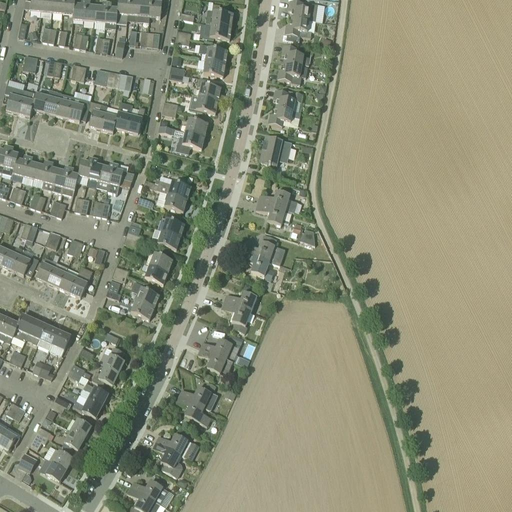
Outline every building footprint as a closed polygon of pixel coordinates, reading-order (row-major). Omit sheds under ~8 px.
[(26,3),(24,11),(30,13),(30,15),(41,16),(42,0),(31,0),(31,4),(26,3)] [(51,21),(52,17),(53,0),(49,0),(42,0),(41,16),(41,20),(51,21)] [(59,0),(59,1),(53,0),(52,17),(63,18),(64,0),(59,0)] [(68,0),(64,0),(63,18),(73,19),(74,7),(75,7),(75,2),(69,2),(68,0)] [(118,11),(117,18),(116,27),(127,28),(127,24),(128,19),(129,0),(124,0),(125,2),(118,2),(117,11),(118,11)] [(129,0),(128,19),(127,24),(138,25),(140,4),(134,3),(134,0),(129,0)] [(146,0),(146,4),(140,4),(138,25),(149,26),(149,21),(151,0),(146,0)] [(156,0),(155,0),(151,0),(149,21),(161,22),(162,6),(156,5),(156,0)] [(80,8),(75,7),(74,7),(73,19),(73,23),(84,25),(86,3),(81,3),(80,8)] [(84,25),(95,26),(96,9),(90,9),(90,4),(86,3),(84,25)] [(309,24),(315,25),(318,8),(290,4),(288,13),(292,14),(291,21),(309,24)] [(95,26),(105,27),(107,5),(102,5),(102,10),(96,9),(95,26)] [(116,28),(116,27),(117,18),(118,11),(117,11),(111,11),(112,6),(107,5),(105,27),(116,28)] [(208,19),(207,26),(206,27),(233,30),(231,30),(233,17),(219,15),(220,8),(213,7),(212,15),(213,15),(213,19),(208,19)] [(193,25),(194,19),(181,16),(180,22),(193,25)] [(311,42),(312,36),(307,35),(309,24),(291,21),(290,28),(286,28),(285,38),(311,42)] [(24,42),(27,28),(21,26),(18,41),(24,42)] [(207,26),(206,26),(204,42),(214,43),(214,41),(229,43),(231,31),(233,31),(233,30),(206,27),(207,26)] [(44,31),(41,45),(48,46),(50,32),(44,31)] [(48,46),(54,47),(56,33),(50,32),(48,46)] [(58,48),(64,49),(67,35),(61,34),(58,48)] [(190,43),(191,37),(177,34),(176,41),(190,43)] [(148,36),(146,50),(158,52),(160,37),(148,36)] [(76,37),(73,51),(80,52),(82,38),(76,37)] [(80,52),(86,53),(88,39),(82,38),(80,52)] [(101,56),(104,42),(97,41),(95,55),(101,56)] [(175,46),(189,49),(190,43),(176,41),(175,46)] [(101,56),(107,57),(110,43),(104,42),(101,56)] [(122,60),(125,46),(119,45),(117,45),(114,59),(122,60)] [(213,50),(200,47),(200,48),(201,48),(200,56),(208,58),(207,64),(204,63),(204,64),(225,67),(227,54),(212,52),(213,50)] [(284,66),(302,69),(302,68),(309,69),(310,61),(304,60),(304,59),(297,57),(298,51),(283,48),(282,58),(286,59),(284,66)] [(29,75),(31,60),(25,59),(23,73),(29,75)] [(173,59),(171,68),(179,70),(181,60),(173,59)] [(31,60),(29,75),(35,76),(38,61),(31,60)] [(47,78),(53,79),(56,65),(49,64),(47,78)] [(225,67),(204,64),(207,64),(206,70),(204,70),(203,77),(223,80),(225,67)] [(59,80),(62,66),(56,65),(53,79),(59,80)] [(277,82),(299,86),(302,69),(284,66),(283,73),(279,73),(277,82)] [(71,83),(77,84),(80,69),(74,68),(71,83)] [(80,69),(77,84),(84,85),(86,71),(80,69)] [(185,72),(171,70),(170,76),(183,78),(185,72)] [(95,87),(112,90),(115,76),(98,73),(95,87)] [(115,76),(112,90),(123,92),(126,78),(115,76)] [(183,78),(170,76),(169,82),(182,85),(183,78)] [(130,94),(133,79),(126,78),(123,92),(130,94)] [(150,83),(144,82),(142,96),(148,97),(150,83)] [(7,88),(22,92),(24,86),(8,83),(7,88)] [(198,100),(218,104),(220,91),(201,87),(198,100)] [(10,98),(5,114),(18,117),(22,101),(24,93),(7,88),(5,96),(10,98)] [(30,121),(32,113),(36,96),(24,93),(22,101),(18,117),(30,121)] [(50,93),(48,99),(44,116),(56,119),(62,97),(50,93)] [(277,104),(275,111),(293,115),(295,104),(301,105),(303,97),(286,93),(285,95),(275,93),(273,103),(277,104)] [(32,113),(44,116),(48,99),(36,96),(32,113)] [(73,100),(62,97),(56,119),(68,123),(73,100)] [(189,113),(196,115),(196,113),(215,117),(218,104),(198,100),(192,99),(189,113)] [(90,105),(73,100),(68,123),(79,126),(83,112),(88,113),(90,105)] [(88,130),(101,133),(105,117),(107,109),(90,105),(88,113),(93,114),(88,130)] [(178,108),(164,105),(163,111),(177,114),(178,108)] [(137,120),(130,118),(126,135),(138,138),(143,121),(145,112),(140,111),(137,120)] [(162,117),(175,120),(177,114),(163,111),(162,117)] [(283,130),(284,125),(290,126),(292,120),(300,122),(301,117),(293,115),(275,111),(274,118),(270,117),(268,127),(283,130)] [(118,115),(117,120),(114,132),(126,135),(130,118),(118,115)] [(113,136),(114,132),(117,120),(105,117),(101,133),(113,136)] [(207,127),(188,122),(185,135),(204,140),(207,127)] [(160,130),(159,136),(172,138),(173,132),(160,130)] [(176,153),(188,157),(190,150),(201,153),(204,140),(185,135),(183,145),(178,144),(176,153)] [(290,146),(267,140),(265,140),(259,165),(268,167),(268,168),(270,169),(270,168),(277,169),(278,162),(286,164),(290,146)] [(0,175),(2,177),(10,150),(5,148),(3,153),(0,152),(0,175)] [(14,151),(10,150),(2,177),(12,179),(12,178),(13,178),(17,162),(19,157),(12,156),(14,151)] [(22,163),(17,162),(13,178),(23,180),(28,160),(24,159),(22,163)] [(33,161),(28,160),(23,180),(33,183),(37,167),(32,166),(33,161)] [(78,178),(78,180),(89,182),(94,162),(89,161),(88,165),(82,164),(78,178)] [(89,182),(98,185),(99,185),(103,169),(97,168),(98,163),(94,162),(89,182)] [(43,169),(37,167),(33,183),(43,186),(48,165),(44,164),(43,169)] [(43,186),(42,191),(52,194),(58,173),(52,171),(53,166),(48,165),(43,186)] [(107,194),(114,167),(109,166),(108,171),(103,169),(99,185),(98,185),(96,191),(107,194)] [(119,168),(114,167),(107,194),(107,195),(117,198),(119,189),(129,191),(133,177),(117,173),(119,168)] [(63,174),(58,173),(52,194),(62,197),(69,171),(65,170),(63,174)] [(69,171),(62,197),(73,200),(78,180),(78,178),(72,177),(74,172),(69,171)] [(155,184),(154,186),(145,183),(143,189),(156,194),(168,197),(187,203),(191,190),(171,185),(170,188),(158,185),(155,184)] [(6,187),(0,185),(0,200),(6,202),(10,191),(5,189),(6,187)] [(20,192),(14,190),(9,203),(15,206),(20,192)] [(26,194),(20,192),(15,206),(21,208),(26,194)] [(294,216),(297,206),(289,203),(290,199),(277,194),(274,202),(260,198),(258,206),(292,215),(294,216)] [(34,197),(29,210),(36,213),(40,199),(34,197)] [(164,210),(183,216),(187,203),(168,197),(164,210)] [(46,201),(40,199),(36,213),(41,215),(46,201)] [(84,202),(77,201),(74,215),(81,216),(84,202)] [(151,211),(153,205),(139,201),(137,207),(151,211)] [(89,203),(84,202),(81,216),(86,217),(89,203)] [(60,206),(54,204),(49,217),(55,220),(60,206)] [(95,204),(93,213),(92,218),(101,220),(104,206),(95,204)] [(66,208),(60,206),(55,220),(61,222),(63,216),(64,213),(66,208)] [(110,207),(104,206),(101,220),(107,222),(110,207)] [(292,215),(258,206),(256,213),(270,217),(267,225),(281,229),(282,226),(288,227),(292,215)] [(148,217),(151,211),(137,207),(135,213),(148,217)] [(7,221),(3,234),(9,236),(14,223),(7,221)] [(161,234),(180,240),(184,228),(166,221),(161,234)] [(27,243),(32,229),(25,227),(21,241),(27,243)] [(128,235),(138,239),(141,232),(130,228),(128,235)] [(27,243),(33,245),(37,231),(32,229),(27,243)] [(157,247),(176,253),(180,240),(161,234),(157,247)] [(50,235),(45,249),(56,253),(61,239),(50,235)] [(141,240),(138,239),(128,235),(126,241),(139,246),(141,240)] [(269,265),(274,249),(276,243),(264,238),(262,245),(261,245),(259,253),(245,248),(242,256),(269,265)] [(137,251),(139,246),(126,241),(123,247),(137,251)] [(67,256),(73,258),(78,245),(72,242),(67,256)] [(78,245),(73,258),(79,260),(84,247),(78,245)] [(0,268),(2,269),(9,254),(0,249),(0,268)] [(16,250),(13,256),(9,254),(2,269),(13,274),(20,259),(19,259),(22,252),(16,250)] [(95,260),(98,253),(90,250),(87,257),(95,260)] [(105,254),(99,252),(94,265),(100,268),(105,254)] [(154,256),(149,269),(168,276),(172,264),(154,256)] [(269,265),(242,256),(240,263),(253,268),(251,276),(263,280),(263,282),(277,287),(280,276),(280,269),(270,266),(269,265)] [(31,264),(20,259),(13,274),(24,279),(31,264)] [(36,272),(40,273),(36,281),(48,287),(54,271),(57,265),(42,259),(36,272)] [(68,271),(57,266),(57,265),(54,271),(48,287),(59,292),(68,271)] [(82,269),(79,276),(70,297),(80,302),(90,281),(93,274),(82,269)] [(163,288),(168,276),(149,269),(144,281),(163,288)] [(127,280),(129,274),(116,270),(114,276),(127,280)] [(79,276),(68,271),(59,292),(70,297),(79,276)] [(125,286),(127,280),(114,276),(112,282),(125,286)] [(253,288),(266,292),(268,286),(255,282),(253,288)] [(111,283),(108,293),(117,296),(120,287),(111,283)] [(136,303),(154,311),(159,299),(141,291),(136,303)] [(121,298),(117,296),(108,293),(106,299),(119,304),(121,298)] [(227,297),(224,305),(252,315),(257,301),(244,295),(241,303),(227,297)] [(154,311),(136,303),(130,316),(149,323),(154,311)] [(247,330),(246,330),(252,315),(224,305),(221,312),(235,318),(232,325),(235,326),(232,332),(245,337),(247,330)] [(22,318),(18,327),(19,327),(14,340),(25,345),(26,344),(35,323),(22,318)] [(7,322),(0,336),(0,342),(4,344),(6,339),(13,342),(14,340),(19,327),(18,327),(7,322)] [(35,323),(26,344),(37,349),(46,329),(35,323)] [(46,329),(37,349),(49,355),(58,334),(46,329)] [(70,339),(58,334),(49,355),(61,360),(70,339)] [(243,342),(230,337),(228,343),(241,348),(243,342)] [(118,341),(113,339),(110,345),(116,347),(118,341)] [(203,346),(201,351),(233,365),(239,351),(219,343),(216,351),(203,346)] [(79,357),(91,363),(94,358),(82,351),(79,357)] [(207,372),(226,380),(233,365),(201,351),(198,358),(210,364),(207,372)] [(105,370),(119,377),(124,365),(120,363),(124,357),(113,352),(105,370)] [(9,366),(15,368),(20,356),(14,354),(9,366)] [(20,356),(15,368),(20,371),(26,359),(20,356)] [(39,378),(44,367),(38,364),(33,376),(39,378)] [(51,370),(44,367),(39,378),(46,382),(46,381),(49,375),(51,370)] [(85,374),(74,367),(70,373),(82,379),(87,382),(89,377),(85,374)] [(105,386),(113,389),(119,377),(105,370),(101,377),(96,375),(92,384),(103,390),(105,386)] [(82,379),(70,373),(68,378),(79,385),(82,379)] [(211,385),(214,380),(206,376),(204,381),(211,385)] [(179,398),(205,411),(212,397),(216,389),(208,385),(204,393),(198,390),(194,399),(182,393),(179,398)] [(88,402),(102,409),(108,398),(86,386),(84,392),(91,396),(88,402)] [(223,399),(233,403),(235,397),(226,393),(223,399)] [(211,422),(202,417),(205,411),(179,398),(176,405),(189,411),(185,419),(207,430),(211,422)] [(54,404),(65,410),(69,413),(71,408),(56,399),(54,404)] [(73,410),(96,422),(102,409),(88,402),(84,409),(76,404),(73,410)] [(54,404),(51,410),(62,416),(65,410),(54,404)] [(6,417),(13,421),(20,410),(13,406),(6,417)] [(19,425),(23,418),(25,414),(20,410),(13,421),(19,425)] [(71,433),(70,434),(84,442),(91,431),(77,422),(76,424),(72,422),(67,431),(71,433)] [(54,438),(40,430),(39,430),(36,436),(48,442),(51,444),(54,438)] [(0,449),(8,455),(13,447),(16,449),(20,442),(5,433),(0,441),(0,449)] [(63,445),(78,454),(84,442),(70,434),(63,445)] [(48,442),(36,436),(29,449),(38,454),(42,446),(45,448),(48,442)] [(159,440),(156,446),(181,458),(192,464),(199,451),(175,438),(171,446),(159,440)] [(181,458),(156,446),(153,452),(165,458),(160,466),(165,469),(162,474),(176,481),(181,472),(180,468),(177,467),(181,458)] [(34,460),(36,455),(26,451),(25,456),(34,460)] [(56,452),(49,464),(66,474),(73,462),(56,452)] [(25,458),(22,463),(18,470),(30,476),(36,464),(25,458)] [(39,473),(59,485),(66,474),(49,464),(46,462),(39,473)] [(30,478),(26,476),(22,483),(29,487),(31,483),(30,478)] [(182,481),(178,482),(177,486),(185,491),(188,485),(182,481)] [(134,485),(131,491),(161,507),(163,509),(170,496),(150,484),(146,492),(134,485)] [(157,511),(161,507),(131,491),(127,497),(139,504),(134,511),(132,510),(130,511),(157,511)]
